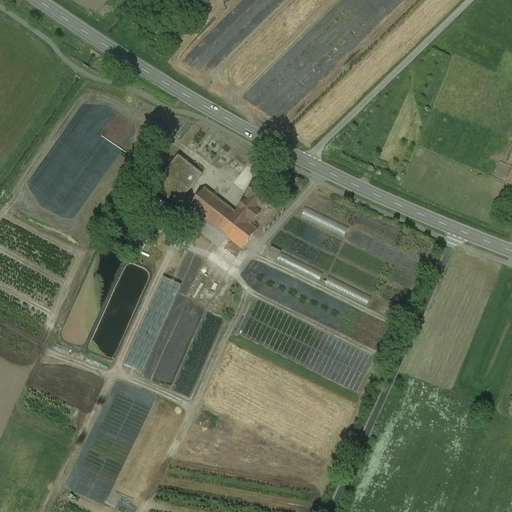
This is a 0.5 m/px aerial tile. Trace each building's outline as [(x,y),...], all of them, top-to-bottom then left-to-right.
[(284,71),(253,99),(270,117),(291,98),(287,94),(271,109),(265,103),(285,85),(282,82),(288,76),(284,71)] [(178,156),(153,188),(177,207),(202,175),(178,156)] [(274,199),(255,185),(245,199),(247,200),(255,206),(259,209),(263,212),(268,206),(270,208),(275,201),(273,199),(274,199)] [(235,214),(204,189),(189,208),(227,238),(242,219),(235,214)] [(255,206),(247,200),(235,214),(242,219),(243,220),(255,206)] [(259,209),(255,206),(243,220),(247,224),(250,220),(253,223),(259,215),(256,212),(259,209)] [(227,238),(189,208),(181,218),(219,248),(227,238)] [(348,227),(306,208),(302,217),(344,236),(348,227)] [(243,220),(242,219),(227,238),(242,250),(257,231),(247,224),(243,220)] [(281,253),(271,248),(266,259),(276,264),(277,262),(281,254),(281,253)] [(322,274),(281,254),(277,262),(318,283),(322,274)] [(180,286),(163,278),(124,365),(142,373),(180,286)] [(371,299),(328,278),(324,286),(366,307),(371,299)]
